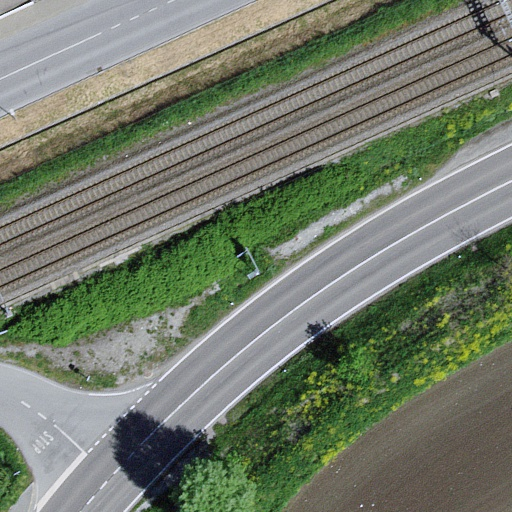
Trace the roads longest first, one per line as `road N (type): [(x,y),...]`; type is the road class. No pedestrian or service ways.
road 1 (primary): [(114,475),(155,423),(420,231),(511,189)]
road 2 (residential): [(166,0),(0,75)]
road 3 (unclassified): [(114,475),(47,418),(0,393)]
